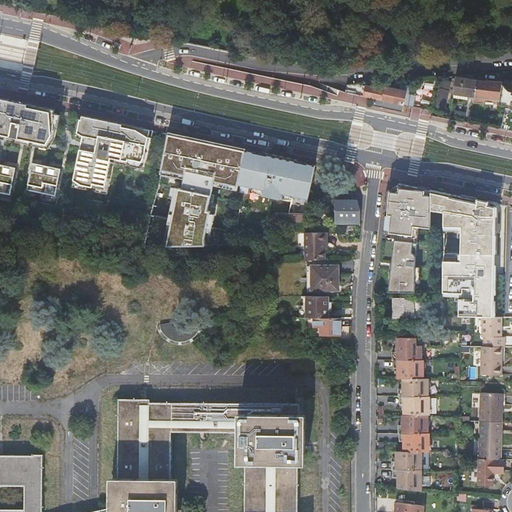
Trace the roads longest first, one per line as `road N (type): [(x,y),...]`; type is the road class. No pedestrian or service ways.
road 1 (primary): [(0,72),(380,159)]
road 2 (residential): [(511,57),(286,71),(169,50),(132,68)]
road 3 (residential): [(380,159),(362,287),(364,511)]
road 4 (primary): [(387,123),(132,68)]
road 5 (primary): [(132,68),(0,25)]
road 6 (primary): [(380,159),(511,180)]
road 7 (primary): [(511,154),(387,123)]
